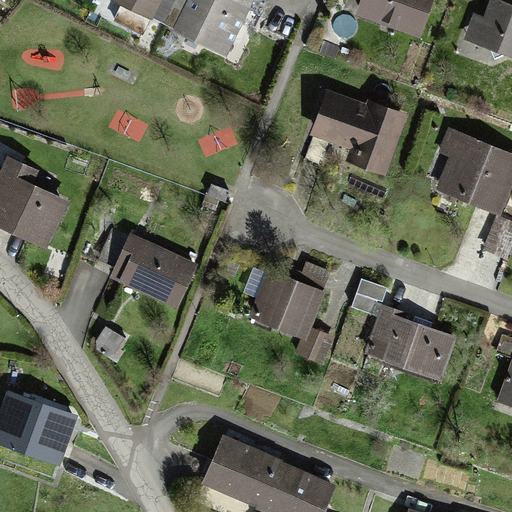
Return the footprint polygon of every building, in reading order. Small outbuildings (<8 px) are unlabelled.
[(118,0),(158,19),(166,0),(118,0)] [(258,11),(234,0),(166,0),(158,19),(237,56),(258,11)] [(352,0),(350,7),(412,30),(423,0),(352,0)] [(511,4),(499,0),(488,0),(484,14),(472,10),(464,32),(511,49),(511,4)] [(402,116),(321,88),(307,128),(343,141),(340,151),(384,166),(402,116)] [(511,164),(511,152),(440,126),(433,146),(448,152),(436,184),(497,206),(511,164)] [(81,188),(8,160),(0,181),(0,221),(60,244),(81,188)] [(511,230),(511,223),(497,218),(486,246),(504,253),(511,230)] [(201,264),(135,232),(113,277),(180,308),(201,264)] [(335,285),(279,260),(257,310),(312,335),(335,285)] [(450,336),(377,309),(361,351),(435,379),(450,336)] [(511,357),(507,356),(491,397),(511,404),(511,357)] [(9,393),(0,417),(0,442),(58,463),(75,417),(9,393)] [(218,434),(199,477),(279,511),(315,511),(329,482),(218,434)]
